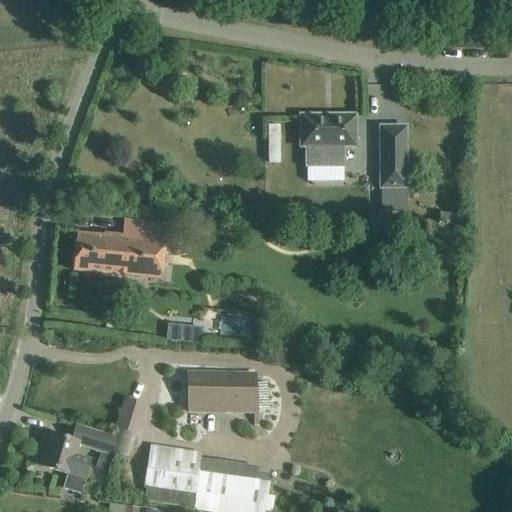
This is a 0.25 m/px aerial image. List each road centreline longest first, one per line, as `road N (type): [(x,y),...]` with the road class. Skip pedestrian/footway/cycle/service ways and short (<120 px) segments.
road 1 (residential): [(0,437),(70,135),(125,9)]
road 2 (residential): [(511,66),(303,45),(125,9)]
